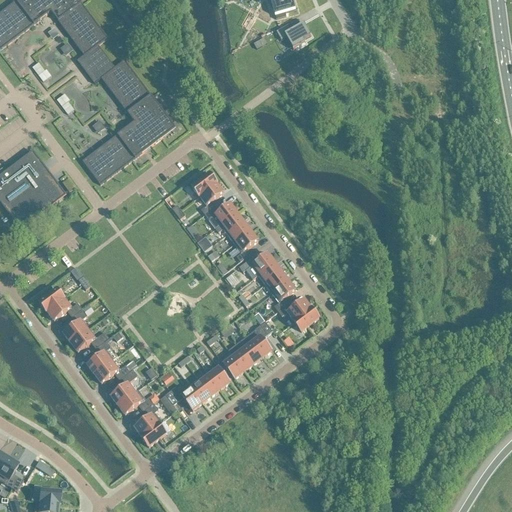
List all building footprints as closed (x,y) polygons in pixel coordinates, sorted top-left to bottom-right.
[(21,0),(0,16),(0,53),(51,15),(84,59),(85,59),(98,48),(108,41),(77,0),(21,0)] [(267,0),(268,3),(271,2),(277,22),(287,19),(286,16),(296,12),(293,1),(291,1),(290,0),(267,0)] [(289,28),(276,36),(281,43),(288,40),(293,48),(310,35),(302,25),(291,32),(289,28)] [(257,51),(268,45),(265,38),(254,44),(257,51)] [(68,46),(61,51),(66,57),(73,52),(68,46)] [(115,71),(98,48),(85,59),(84,59),(78,64),(95,87),(102,81),(101,81),(115,71)] [(125,63),(115,71),(101,81),(102,81),(135,125),(83,164),(101,188),(144,155),(143,153),(150,148),(152,149),(164,140),(160,136),(172,126),(163,114),(162,116),(156,109),(158,107),(125,63)] [(32,70),(39,78),(45,73),(39,65),(32,70)] [(21,80),(28,74),(23,68),(16,73),(21,80)] [(43,85),(51,78),(47,72),(45,73),(39,78),(43,85)] [(57,103),(62,109),(68,104),(70,103),(65,97),(57,103)] [(62,109),(68,117),(74,112),(68,104),(62,109)] [(93,129),(98,135),(105,130),(100,123),(93,129)] [(8,174),(0,179),(0,198),(24,230),(33,223),(49,211),(63,200),(43,173),(46,171),(41,164),(39,165),(32,156),(23,162),(8,174)] [(200,200),(217,187),(210,177),(192,190),(200,200)] [(68,181),(62,185),(69,195),(75,191),(68,181)] [(217,187),(200,200),(207,209),(201,213),(205,218),(216,210),(212,205),(224,196),(217,187)] [(205,218),(209,223),(216,233),(221,229),(238,216),(231,206),(220,215),(216,210),(205,218)] [(180,223),(186,219),(178,209),(173,213),(180,223)] [(228,238),(245,225),(238,216),(221,229),(228,238)] [(251,235),(245,225),(228,238),(235,247),(251,235)] [(195,242),(200,238),(192,228),(187,232),(195,242)] [(247,253),(258,244),(251,235),(235,247),(242,256),(237,260),(241,265),(251,258),(247,253)] [(259,279),(275,266),(268,257),(257,265),(253,260),(240,270),(243,276),(252,269),(259,279)] [(228,274),(222,266),(217,270),(223,278),(228,274)] [(282,275),(275,266),(259,279),(265,288),(282,275)] [(272,297),(289,285),(282,275),(265,288),(272,297)] [(83,279),(78,283),(80,285),(82,288),(88,285),(85,281),(83,279)] [(88,285),(82,288),(84,290),(86,293),(91,290),(88,285)] [(285,303),(296,294),(289,285),(272,297),(279,306),(275,310),(278,315),(288,307),(285,303)] [(64,302),(64,303),(65,302),(57,293),(40,306),(47,316),(48,315),(47,315),(64,302)] [(73,320),(83,313),(78,306),(71,312),(64,303),(64,302),(47,315),(48,315),(55,324),(68,314),(73,320)] [(294,325),(312,312),(311,312),(304,303),(292,312),(288,307),(278,315),(282,320),(288,316),(295,325),(294,325)] [(83,313),(88,319),(93,315),(89,308),(83,313)] [(302,335),(319,322),(312,312),(294,325),(302,335)] [(88,319),(83,313),(73,320),(77,327),(64,337),(71,346),(88,334),(88,333),(81,324),(88,319)] [(273,335),(265,325),(261,328),(268,339),(273,335)] [(263,342),(268,339),(261,328),(255,332),(259,338),(250,345),(263,361),(272,354),(263,342)] [(90,332),(88,333),(88,334),(71,346),(78,356),(92,346),(96,352),(107,344),(110,342),(105,335),(97,341),(90,332)] [(123,341),(119,336),(114,340),(117,345),(123,341)] [(111,351),(107,344),(96,352),(101,358),(88,368),(95,378),(114,364),(106,354),(111,351)] [(214,354),(218,350),(214,345),(210,349),(214,354)] [(263,361),(250,345),(241,352),(254,368),(263,361)] [(254,368),(241,352),(232,358),(245,375),(254,368)] [(245,375),(232,358),(232,359),(233,361),(224,368),(235,382),(245,375)] [(133,363),(125,369),(130,375),(133,373),(138,370),(133,363)] [(121,373),(114,364),(95,378),(102,387),(115,377),(120,383),(130,376),(130,375),(125,369),(121,373)] [(158,379),(152,371),(147,375),(153,383),(158,379)] [(230,386),(219,371),(210,378),(209,376),(208,376),(221,393),(230,386)] [(133,373),(130,375),(130,376),(120,383),(125,389),(111,400),(119,409),(137,395),(130,386),(138,380),(133,373)] [(221,393),(208,376),(199,384),(211,400),(221,393)] [(211,400),(199,384),(200,386),(192,392),(190,390),(203,407),(211,400)] [(203,407),(190,390),(181,397),(176,391),(171,394),(178,404),(183,401),(193,414),(203,407)] [(139,394),(137,395),(119,409),(126,418),(139,408),(144,415),(154,407),(149,401),(146,403),(139,394)] [(178,404),(171,394),(166,398),(173,408),(178,404)] [(155,396),(149,401),(154,407),(159,403),(155,396)] [(154,407),(144,415),(149,421),(135,431),(142,440),(159,428),(162,425),(155,416),(159,413),(154,407)] [(149,450),(167,437),(159,428),(142,440),(149,450)] [(0,484),(11,491),(18,480),(12,477),(18,468),(8,462),(0,474),(0,484)] [(18,480),(11,491),(16,494),(17,495),(23,484),(18,480)] [(60,495),(40,493),(39,503),(39,504),(58,506),(58,507),(59,507),(60,495)] [(57,511),(58,507),(58,506),(39,504),(39,503),(35,503),(34,511),(57,511)]
